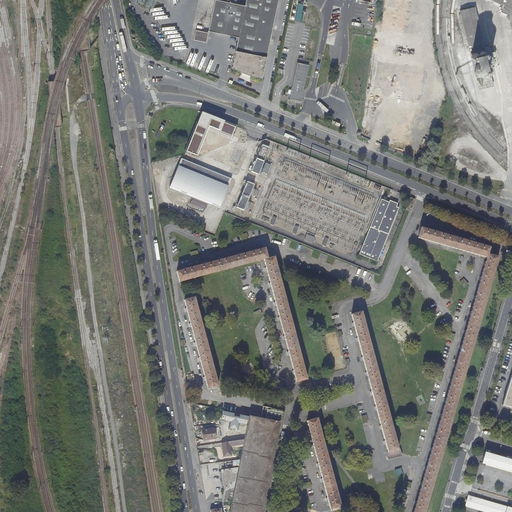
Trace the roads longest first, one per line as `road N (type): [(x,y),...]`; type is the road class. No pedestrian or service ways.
road 1 (residential): [(295,412),(202,395),(171,266),(259,241),(383,289)]
road 2 (primary): [(195,511),(137,96)]
road 3 (primary): [(120,113),(184,511)]
road 4 (secondary): [(137,96),(227,109),(425,189)]
road 5 (secondary): [(511,210),(239,101)]
road 6 (residential): [(461,325),(407,511)]
road 7 (residential): [(470,434),(511,290)]
road 8 (residential): [(260,272),(292,392)]
road 9 (secondary): [(239,101),(126,50)]
